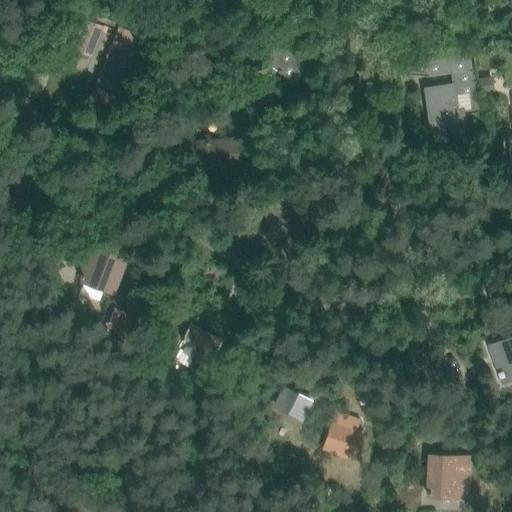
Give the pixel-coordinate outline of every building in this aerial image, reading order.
[(245,0),(243,15),(258,17),(261,0),(258,0),(245,0)] [(219,24),(238,18),(232,2),(214,8),(219,24)] [(105,25),(80,16),(79,19),(60,11),(48,40),(69,48),(73,38),(78,40),(74,49),(93,57),(105,25)] [(114,105),(129,69),(130,66),(137,69),(149,39),(120,28),(92,96),(114,105)] [(310,66),(276,41),(263,58),(297,84),(310,66)] [(216,45),(213,49),(208,56),(219,65),(227,54),(219,47),(216,45)] [(464,113),(478,111),(472,69),(471,69),(470,60),(469,56),(430,62),(412,61),(411,73),(429,74),(451,71),(453,84),(426,88),(430,116),(440,115),(442,129),(449,128),(449,130),(454,130),(455,141),(468,139),(464,113)] [(479,77),(482,93),(495,91),(493,75),(479,77)] [(201,169),(243,165),(240,137),(198,141),(201,169)] [(314,215),(301,194),(297,187),(262,208),(279,236),(314,215)] [(93,246),(81,277),(105,286),(104,290),(113,293),(126,258),(93,246)] [(142,278),(129,282),(135,295),(136,299),(138,298),(148,294),(142,278)] [(127,331),(133,314),(115,307),(108,324),(127,331)] [(177,323),(181,315),(169,310),(166,317),(177,323)] [(171,329),(165,340),(208,363),(220,341),(191,325),(185,336),(171,329)] [(511,337),(491,345),(501,375),(511,370),(511,337)] [(275,400),(300,414),(308,398),(284,384),(275,400)] [(323,449),(355,458),(364,432),(357,430),(361,418),(346,414),(342,425),(332,422),(323,449)] [(468,457),(430,456),(428,495),(466,497),(468,457)]
